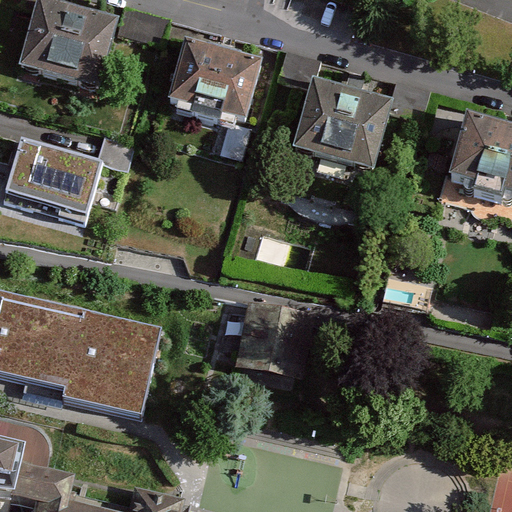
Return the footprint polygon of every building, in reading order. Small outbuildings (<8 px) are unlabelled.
[(0,0),(0,7),(33,16),(37,0),(0,0)] [(118,27),(39,5),(36,19),(19,74),(98,96),(109,58),(118,27)] [(172,22),(127,11),(120,40),(165,51),(172,22)] [(265,66),(188,45),(170,109),(247,130),(265,66)] [(326,68),(290,58),(282,88),(305,95),(309,80),(321,84),(326,68)] [(321,84),(309,80),(305,95),(290,149),(370,172),(384,121),(390,103),(321,84)] [(429,99),(394,89),(390,103),(384,121),(420,131),(429,99)] [(511,135),(464,121),(446,185),(467,191),(463,202),(477,197),(502,205),(500,212),(511,212),(511,211),(511,135)] [(106,167),(28,144),(14,209),(48,221),(53,204),(72,210),(76,196),(98,204),(106,167)] [(170,337),(0,296),(0,386),(150,423),(170,337)] [(324,321),(255,308),(243,372),(312,385),(324,321)] [(0,496),(11,499),(17,472),(22,449),(0,444),(0,496)] [(17,472),(11,499),(8,509),(22,511),(179,511),(180,511),(132,500),(128,511),(78,511),(71,510),(77,487),(17,472)]
